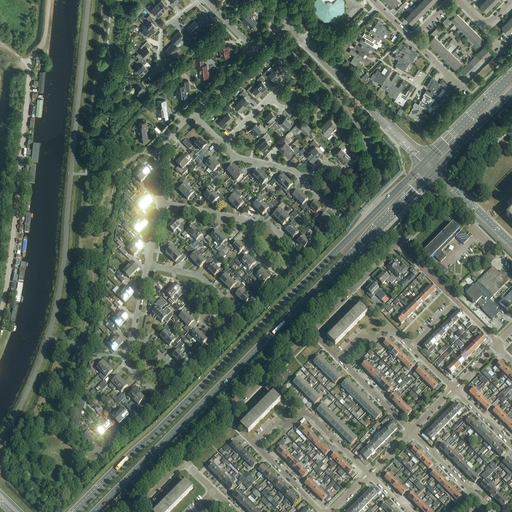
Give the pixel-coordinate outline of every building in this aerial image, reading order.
[(158,0),(160,2),(156,5),(163,12),(168,7),(163,2),(165,0),(158,0)] [(263,0),(259,5),(262,8),(267,3),(264,0),(263,0)] [(325,21),(330,21),(335,21),(344,11),(344,2),(342,0),(316,0),(315,2),(315,6),(315,7),(315,12),(325,21)] [(424,0),(419,4),(425,11),(430,6),(424,0)] [(491,8),(485,2),(480,6),(486,12),(491,8)] [(419,4),(415,9),(421,15),(425,11),(419,4)] [(163,12),(156,5),(153,8),(151,5),(147,9),(151,14),(154,12),(159,17),(163,12)] [(247,25),(246,25),(250,29),(257,22),(252,17),(254,15),(247,8),(242,12),(246,16),(242,20),(247,25)] [(351,26),(365,11),(363,9),(349,24),(351,26)] [(415,9),(410,13),(417,20),(421,15),(415,9)] [(451,19),(455,24),(462,18),(457,13),(455,15),(452,12),(443,22),(447,27),(450,24),(448,22),(451,19)] [(417,20),(410,13),(406,18),(412,24),(417,20)] [(155,25),(157,23),(151,18),(152,17),(150,15),(146,18),(149,21),(145,24),(147,26),(153,33),(158,28),(155,25)] [(200,20),(197,23),(198,24),(200,27),(203,30),(212,21),(213,22),(216,26),(218,23),(210,16),(208,18),(206,16),(200,21),(200,20)] [(455,24),(460,28),(466,22),(462,18),(455,24)] [(377,29),(376,32),(378,33),(384,37),(385,34),(389,36),(391,33),(386,30),(387,28),(382,25),(383,23),(378,20),(374,27),(377,29)] [(188,31),(186,34),(191,39),(193,36),(192,35),(200,27),(198,24),(197,23),(195,21),(186,30),(188,31)] [(460,28),(464,33),(470,27),(466,22),(460,28)] [(511,30),(511,28),(506,23),(502,28),(508,34),(511,30)] [(153,33),(147,26),(143,30),(142,28),(140,30),(139,33),(144,38),(147,35),(149,37),(153,33)] [(464,33),(469,37),(475,31),(470,27),(464,33)] [(428,42),(433,47),(439,40),(435,36),(437,33),(439,35),(442,32),(437,28),(427,38),(430,40),(428,42)] [(375,36),(373,38),(373,39),(379,42),(380,39),(384,41),(386,38),(384,37),(378,33),(376,32),(371,29),(369,32),(375,36)] [(171,39),(174,42),(177,45),(179,47),(181,44),(181,43),(180,42),(183,39),(186,43),(191,39),(186,34),(184,36),(179,31),(171,39)] [(469,37),(473,42),(479,36),(475,31),(469,37)] [(366,39),(365,41),(368,44),(373,47),(374,47),(375,44),(380,47),(382,44),(379,42),(373,39),(373,38),(364,33),(362,36),(366,39)] [(479,36),(473,42),(478,46),(484,40),(479,36)] [(362,44),(360,47),(363,49),(368,52),(370,49),(373,51),(375,48),(374,47),(373,47),(368,44),(365,41),(361,39),(359,42),(362,44)] [(217,40),(218,48),(220,48),(221,58),(229,57),(229,53),(230,53),(229,46),(224,47),(223,40),(217,40)] [(433,47),(437,51),(444,45),(439,40),(433,47)] [(144,50),(141,53),(146,58),(152,52),(149,48),(152,45),(147,41),(141,48),(144,50)] [(174,42),(166,51),(168,53),(166,55),(170,59),(172,57),(171,56),(180,48),(179,47),(177,45),(174,42)] [(404,53),(401,58),(402,59),(409,63),(411,64),(416,56),(415,56),(417,52),(414,50),(415,50),(412,47),(412,48),(411,50),(407,48),(408,45),(405,43),(401,51),(404,53)] [(360,51),(358,54),(363,57),(365,54),(370,58),(372,54),(368,52),(363,49),(360,47),(356,44),(354,48),(360,51)] [(437,51),(442,55),(448,49),(444,45),(437,51)] [(358,54),(351,49),(349,53),(354,56),(351,62),(356,66),(360,60),(363,62),(365,58),(363,57),(358,54)] [(442,55),(446,60),(452,54),(448,49),(442,55)] [(446,60),(451,64),(457,58),(452,54),(446,60)] [(402,59),(401,58),(396,55),(394,58),(398,61),(395,66),(404,71),(409,63),(402,59)] [(144,65),(147,62),(142,56),(136,62),(141,66),(137,70),(142,75),(149,69),(144,65)] [(196,59),(197,67),(199,66),(201,79),(209,78),(207,65),(204,66),(203,58),(196,59)] [(457,58),(451,64),(455,69),(458,66),(460,68),(465,64),(462,62),(461,63),(457,58)] [(277,66),(273,70),(279,76),(282,74),(281,73),(284,71),(279,66),(281,63),(277,59),(273,63),(277,66)] [(279,76),(273,70),(270,73),(267,70),(263,74),(267,78),(269,75),(275,80),(277,78),(279,76)] [(374,80),(382,85),(386,78),(387,78),(391,71),(388,70),(385,74),(379,71),(376,76),(374,80)] [(365,80),(369,76),(366,73),(361,78),(365,82),(366,81),(365,80)] [(381,87),(389,92),(393,85),(397,78),(400,74),(397,73),(394,76),(392,81),(387,78),(386,78),(382,85),(381,87)] [(260,83),(257,86),(263,92),(266,90),(265,90),(268,87),(263,82),(265,79),(261,76),(257,80),(260,83)] [(427,90),(425,93),(428,95),(433,98),(437,101),(440,97),(438,95),(443,88),(439,85),(440,84),(432,78),(426,87),(431,90),(430,92),(427,90)] [(137,93),(138,94),(140,96),(146,90),(144,87),(146,85),(142,81),(136,87),(140,91),(137,93)] [(176,86),(178,98),(187,97),(186,91),(190,90),(188,81),(181,82),(182,85),(176,86)] [(388,94),(396,99),(400,92),(406,83),(403,81),(401,83),(398,88),(393,85),(389,92),(388,94)] [(263,92),(257,86),(254,89),(251,86),(247,90),(251,94),(253,91),(258,96),(261,94),(263,92)] [(455,94),(448,87),(447,87),(445,89),(446,90),(453,96),(455,94)] [(243,98),(239,101),(246,107),(248,105),(248,104),(250,102),(245,97),(248,94),(244,90),(240,94),(243,98)] [(396,99),(394,101),(403,106),(411,92),(408,90),(405,95),(400,92),(396,99)] [(424,96),(419,105),(423,108),(428,111),(430,106),(428,105),(433,98),(428,95),(425,93),(423,96),(424,96)] [(158,111),(157,112),(158,117),(161,116),(162,120),(169,119),(168,113),(166,113),(166,109),(167,108),(166,100),(157,102),(158,111)] [(246,107),(239,101),(236,104),(233,101),(229,105),(233,109),(236,106),(241,111),(243,109),(244,109),(246,107)] [(419,105),(415,103),(413,106),(414,106),(409,115),(418,120),(420,116),(418,115),(423,108),(419,105)] [(227,114),(223,117),(229,123),(232,121),(231,121),(234,118),(229,113),(231,111),(227,107),(223,111),(227,114)] [(265,118),(269,121),(266,124),(270,127),(276,122),(273,119),(276,116),(271,112),(265,118)] [(229,123),(223,117),(220,120),(217,117),(212,122),(216,126),(219,123),(225,128),(227,125),(227,126),(229,123)] [(274,125),(280,130),(283,127),(287,130),(292,124),(286,118),(281,122),(279,120),(274,125)] [(330,118),(325,123),(334,131),(336,128),(337,129),(343,123),(339,119),(335,123),(330,118)] [(298,124),(291,131),(296,136),(302,130),(305,134),(311,128),(305,121),(300,126),(298,124)] [(148,139),(147,129),(148,129),(147,122),(139,123),(139,126),(137,126),(139,140),(148,139)] [(334,131),(325,123),(321,127),(326,132),(324,134),(328,138),(332,134),(331,133),(334,131)] [(252,134),(255,137),(261,131),(263,133),(266,130),(260,124),(258,126),(256,124),(251,129),(254,132),(252,134)] [(265,140),(259,146),(264,151),(271,144),(267,141),(271,137),(266,133),(262,137),(265,140)] [(279,148),(284,153),(290,146),(287,144),(290,141),(286,137),(282,141),(284,143),(279,148)] [(187,140),(184,143),(191,149),(194,146),(187,140)] [(201,162),(204,160),(206,158),(203,155),(209,149),(206,147),(207,145),(205,143),(204,144),(200,140),(195,145),(201,151),(196,156),(197,158),(201,162)] [(314,148),(311,151),(318,157),(322,153),(317,148),(319,146),(314,140),(310,144),(314,148)] [(335,155),(339,159),(346,153),(343,150),(346,147),(342,143),(337,148),(339,150),(335,155)] [(290,146),(284,153),(288,157),(293,152),(295,155),(299,150),(295,146),(293,149),(290,146)] [(318,157),(311,151),(308,153),(303,148),(299,152),(306,159),(308,157),(313,162),(318,157)] [(195,161),(199,165),(201,162),(197,158),(196,156),(192,153),(188,157),(186,155),(181,159),(187,166),(192,161),(193,163),(195,161)] [(346,153),(339,159),(344,164),(349,159),(353,163),(357,159),(351,153),(348,155),(346,153)] [(207,167),(210,169),(216,162),(212,158),(207,163),(204,160),(201,162),(199,165),(197,167),(198,169),(200,168),(202,167),(204,170),(207,167)] [(185,168),(187,166),(181,159),(176,164),(179,167),(176,170),(183,176),(188,171),(185,168)] [(216,162),(210,169),(212,171),(209,174),(214,179),(219,175),(215,171),(220,166),(216,162)] [(227,172),(232,177),(238,170),(233,165),(227,172)] [(144,167),(139,172),(146,178),(150,174),(144,167)] [(238,170),(232,177),(237,182),(243,175),(238,170)] [(254,178),(258,181),(263,175),(258,171),(256,173),(253,171),(248,176),(253,180),(254,178)] [(146,178),(139,172),(134,176),(141,183),(146,178)] [(263,175),(258,181),(257,182),(260,185),(259,186),(263,191),(268,186),(265,183),(268,180),(263,175)] [(281,188),(288,181),(283,176),(280,179),(278,176),(270,184),(273,186),(276,184),(281,188)] [(179,191),(183,196),(190,189),(187,186),(190,184),(186,180),(186,178),(181,178),(181,180),(179,182),(184,186),(179,191)] [(285,193),(288,196),(293,191),(290,188),(293,185),(288,181),(281,188),(286,192),(285,193)] [(203,196),(208,201),(215,194),(212,192),(215,189),(210,185),(206,189),(208,191),(203,196)] [(152,202),(145,195),(145,196),(144,194),(146,192),(141,188),(139,190),(143,193),(141,195),(140,195),(138,197),(141,200),(147,207),(152,202)] [(190,189),(183,196),(188,200),(193,195),(195,197),(199,193),(195,189),(192,192),(190,189)] [(233,206),(239,199),(242,197),(235,190),(231,194),(233,196),(228,201),(233,206)] [(293,197),(298,201),(303,196),(298,191),(296,194),(293,191),(288,196),(291,199),(293,197)] [(215,194),(208,201),(213,205),(218,201),(220,203),(224,198),(220,194),(217,197),(215,194)] [(147,207),(141,200),(138,197),(133,202),(130,199),(126,195),(124,197),(128,201),(129,202),(131,204),(133,205),(135,203),(143,211),(147,207)] [(253,207),(258,211),(264,205),(262,202),(264,199),(260,195),(256,200),(258,202),(253,207)] [(303,211),(305,209),(308,206),(305,203),(308,200),(303,196),(298,201),(302,206),(300,208),(303,211)] [(239,199),(233,206),(238,211),(242,206),(245,208),(249,204),(245,199),(242,202),(239,199)] [(273,216),(278,221),(285,214),(281,211),(285,206),(282,203),(277,208),(279,210),(273,216)] [(308,206),(305,209),(309,212),(310,211),(314,215),(316,214),(321,209),(315,203),(312,207),(309,205),(308,206)] [(264,205),(258,211),(262,216),(267,211),(269,213),(274,209),(270,205),(267,207),(264,205)] [(289,220),(292,222),(293,221),(299,215),(295,211),(288,218),(285,214),(278,221),(283,226),(289,220)] [(314,221),(320,226),(324,223),(327,226),(333,220),(326,214),(323,217),(321,214),(314,221)] [(134,220),(137,223),(143,230),(148,225),(139,216),(134,220)] [(143,230),(137,223),(134,220),(129,225),(126,222),(124,224),(127,227),(129,228),(131,226),(139,234),(143,230)] [(178,229),(182,232),(185,229),(188,226),(183,221),(179,225),(174,221),(168,227),(174,233),(178,229)] [(293,221),(292,222),(289,225),(291,228),(286,232),(293,239),(299,233),(294,228),(298,225),(293,221)] [(453,223),(423,253),(430,260),(430,259),(433,256),(441,263),(446,257),(445,258),(441,251),(451,241),(452,241),(455,238),(454,238),(455,237),(464,245),(470,239),(472,236),(470,234),(467,237),(462,232),(462,231),(458,236),(455,233),(459,230),(460,230),(453,223)] [(188,234),(191,237),(198,231),(193,226),(187,231),(185,229),(182,232),(180,234),(185,238),(188,234)] [(298,237),(301,239),(298,243),(304,249),(310,243),(306,239),(308,236),(307,235),(310,232),(307,229),(298,237)] [(190,244),(195,249),(200,244),(197,241),(202,236),(198,231),(191,237),(194,240),(190,244)] [(213,239),(216,242),(222,236),(217,231),(211,237),(209,234),(205,239),(209,243),(213,239)] [(222,236),(216,242),(219,245),(215,249),(219,253),(223,249),(221,246),(227,241),(222,236)] [(137,240),(132,245),(139,252),(143,247),(137,240)] [(117,244),(122,248),(125,251),(127,249),(119,242),(117,244)] [(245,248),(238,242),(235,246),(232,243),(228,248),(230,250),(232,252),(235,248),(240,253),(245,248)] [(166,254),(171,258),(178,251),(171,243),(165,249),(168,251),(166,254)] [(190,259),(195,264),(201,257),(199,255),(201,253),(199,251),(203,247),(200,244),(195,249),(193,251),(196,254),(190,259)] [(139,252),(132,245),(127,250),(134,256),(139,252)] [(122,248),(120,250),(125,256),(128,254),(125,251),(122,248)] [(178,251),(171,258),(176,263),(177,264),(179,261),(181,263),(186,258),(178,251)] [(243,264),(245,266),(252,260),(248,256),(244,259),(241,256),(235,262),(240,267),(243,264)] [(486,260),(490,265),(494,260),(490,256),(486,260)] [(201,257),(195,264),(200,268),(205,263),(208,266),(213,260),(210,258),(208,260),(206,258),(204,260),(201,257)] [(210,263),(212,266),(208,270),(214,277),(220,271),(215,266),(221,261),(217,257),(210,263)] [(245,281),(250,277),(254,272),(251,269),(256,264),(252,260),(245,266),(247,269),(245,272),(248,275),(243,280),(245,281)] [(400,268),(400,267),(393,261),(390,264),(402,275),(407,270),(403,265),(400,268)] [(20,263),(18,282),(23,283),(26,264),(20,263)] [(132,263),(127,267),(134,274),(139,269),(132,263)] [(387,267),(394,274),(394,273),(399,278),(402,275),(390,264),(387,267)] [(134,274),(127,267),(126,266),(121,270),(129,279),(134,274)] [(442,266),(439,269),(445,274),(448,271),(442,266)] [(478,282),(493,297),(510,280),(501,272),(499,274),(493,267),(478,282)] [(220,281),(226,286),(231,280),(228,277),(231,274),(227,270),(221,276),(223,278),(220,281)] [(257,279),(260,281),(266,274),(262,270),(257,275),(254,272),(250,277),(255,281),(257,279)] [(384,273),(377,280),(382,285),(386,281),(388,284),(389,283),(391,285),(396,280),(392,276),(389,279),(389,278),(384,273)] [(266,274),(260,281),(262,283),(259,286),(264,291),(270,285),(268,283),(269,283),(267,281),(270,278),(266,274)] [(400,284),(404,287),(409,282),(406,279),(400,284)] [(236,291),(236,290),(241,285),(237,280),(234,283),(231,280),(226,286),(231,291),(233,288),(236,291)] [(372,295),(374,293),(382,301),(386,297),(378,289),(379,289),(373,283),(367,290),(368,292),(366,294),(371,299),(373,297),(372,295)] [(466,295),(474,303),(476,305),(477,303),(483,309),(482,310),(493,320),(500,313),(500,314),(496,310),(498,308),(490,301),(493,298),(478,283),(466,295)] [(19,284),(14,302),(20,304),(24,285),(19,284)] [(172,286),(170,288),(178,296),(182,293),(183,294),(187,290),(183,286),(180,289),(175,284),(173,286),(172,286)] [(236,296),(240,301),(246,295),(242,290),(245,287),(242,284),(241,285),(236,290),(238,293),(236,296)] [(432,285),(427,290),(432,294),(436,290),(432,285)] [(127,287),(122,292),(129,299),(134,294),(127,287)] [(178,296),(170,288),(168,291),(166,293),(171,298),(168,301),(172,305),(176,301),(175,300),(178,296)] [(129,299),(122,292),(121,290),(116,295),(124,303),(129,299)] [(427,290),(423,294),(428,299),(432,294),(427,290)] [(511,291),(503,300),(510,307),(511,305),(511,291)] [(416,296),(423,303),(428,299),(423,294),(421,296),(418,293),(416,296)] [(246,295),(240,301),(242,302),(242,303),(242,304),(244,306),(245,306),(248,303),(251,305),(257,299),(254,296),(251,300),(246,295)] [(416,301),(414,303),(419,307),(423,303),(416,296),(414,298),(416,301)] [(154,316),(157,318),(163,312),(159,309),(165,303),(161,299),(155,306),(157,308),(152,313),(155,316),(154,316)] [(414,303),(410,307),(414,312),(419,307),(414,303)] [(408,309),(405,312),(410,316),(414,312),(410,307),(407,304),(405,306),(408,309)] [(327,338),(335,346),(368,313),(360,305),(327,338)] [(385,309),(389,313),(393,309),(389,305),(385,309)] [(18,307),(14,306),(10,322),(14,323),(18,307)] [(173,316),(169,312),(166,309),(163,312),(157,318),(159,320),(162,323),(167,318),(169,320),(173,316)] [(458,311),(454,316),(458,321),(459,321),(463,325),(465,323),(463,320),(466,317),(464,315),(463,316),(458,311)] [(122,312),(117,317),(124,323),(129,318),(122,312)] [(180,319),(184,323),(190,317),(188,314),(187,315),(185,312),(180,317),(177,315),(173,319),(177,323),(180,319)] [(405,312),(401,316),(406,321),(410,316),(405,312)] [(401,316),(399,314),(394,318),(401,325),(406,321),(401,316)] [(454,316),(449,320),(454,325),(458,321),(454,316)] [(124,323),(117,317),(113,321),(119,328),(124,323)] [(190,317),(184,323),(187,326),(184,329),(188,333),(192,329),(189,327),(194,322),(192,319),(190,317)] [(449,320),(445,325),(450,329),(454,325),(449,320)] [(109,325),(107,327),(113,333),(115,331),(112,328),(109,325)] [(445,325),(441,329),(445,334),(448,332),(451,335),(453,333),(450,329),(445,325)] [(162,340),(165,342),(171,336),(167,333),(170,330),(166,326),(163,330),(165,332),(160,337),(163,340),(162,340)] [(441,329),(436,334),(441,338),(445,334),(441,329)] [(194,338),(197,342),(203,335),(201,333),(200,333),(198,331),(193,336),(190,334),(186,337),(190,341),(194,338)] [(115,338),(112,341),(119,348),(123,343),(117,337),(117,336),(115,334),(113,336),(115,338)] [(436,334),(432,338),(437,343),(441,338),(436,334)] [(476,338),(482,344),(487,340),(482,335),(480,337),(476,334),(474,336),(476,337),(476,338)] [(177,344),(181,340),(176,335),(173,339),(171,336),(165,342),(167,344),(170,347),(175,342),(177,344)] [(203,335),(197,342),(200,345),(197,348),(201,352),(205,348),(202,345),(207,340),(205,338),(203,335)] [(475,342),(473,344),(478,349),(482,344),(476,338),(476,337),(473,340),(475,342)] [(119,348),(112,341),(109,338),(107,340),(108,343),(105,346),(104,345),(102,347),(106,351),(110,348),(114,352),(119,348)] [(432,338),(428,342),(435,350),(437,347),(434,345),(437,343),(432,338)] [(384,345),(388,349),(392,345),(388,340),(383,345),(384,345)] [(174,360),(177,362),(183,356),(180,352),(183,349),(181,348),(184,345),(182,342),(175,349),(178,352),(172,357),(175,359),(174,360)] [(435,350),(428,342),(423,347),(429,352),(426,355),(429,358),(432,355),(430,354),(435,350)] [(469,348),(473,353),(478,349),(473,344),(471,346),(469,344),(467,346),(469,348)] [(388,349),(392,354),(397,349),(392,345),(388,349)] [(469,348),(464,353),(469,357),(473,353),(469,348)] [(391,363),(397,358),(401,353),(397,349),(392,354),(390,356),(392,358),(389,361),(391,363)] [(397,358),(401,362),(406,358),(401,353),(397,358)] [(460,353),(458,355),(465,362),(469,357),(464,353),(462,355),(460,353)] [(458,359),(456,361),(460,366),(465,362),(458,355),(456,357),(458,359)] [(183,356),(177,362),(179,364),(182,366),(187,361),(190,363),(193,360),(189,356),(186,359),(183,356)] [(314,363),(318,367),(324,361),(320,357),(319,358),(314,363)] [(361,367),(366,371),(373,364),(371,362),(368,364),(366,362),(368,360),(365,358),(361,362),(363,365),(361,367)] [(401,362),(405,367),(410,362),(406,358),(401,362)] [(318,367),(322,372),(328,365),(324,361),(318,367)] [(456,361),(451,366),(456,371),(460,366),(456,361)] [(501,370),(501,371),(505,366),(501,361),(495,367),(497,370),(496,371),(498,373),(501,370)] [(97,369),(102,373),(108,367),(103,362),(97,369)] [(410,362),(405,367),(410,371),(415,367),(410,362)] [(456,371),(451,366),(448,363),(446,365),(449,368),(447,370),(451,375),(456,371)] [(366,371),(370,376),(375,371),(372,368),(375,366),(373,364),(366,371)] [(322,372),(326,376),(333,370),(328,365),(322,372)] [(501,371),(505,375),(510,370),(505,366),(501,371)] [(108,367),(102,373),(99,376),(103,381),(113,371),(108,367)] [(420,377),(425,372),(420,368),(413,375),(417,380),(420,377)] [(377,369),(375,371),(370,376),(375,380),(382,373),(382,372),(381,370),(379,372),(377,369)] [(326,376),(331,380),(337,374),(333,370),(326,376)] [(483,374),(486,377),(490,381),(493,378),(486,371),(483,374)] [(420,377),(425,381),(429,377),(425,372),(420,377)] [(379,384),(384,380),(386,377),(382,373),(375,380),(379,384)] [(337,374),(331,380),(335,385),(341,378),(337,374)] [(480,380),(479,381),(485,386),(489,382),(480,374),(478,377),(480,380)] [(116,388),(123,381),(118,377),(111,384),(109,386),(113,391),(116,388)] [(293,384),(297,388),(304,382),(299,377),(293,384)] [(425,381),(429,386),(434,381),(429,377),(425,381)] [(383,389),(388,384),(391,381),(392,380),(390,378),(386,382),(384,380),(379,384),(383,389)] [(341,387),(346,391),(352,385),(348,380),(346,381),(347,381),(341,387)] [(123,381),(116,388),(121,393),(128,386),(123,381)] [(388,384),(383,389),(388,393),(393,389),(390,386),(393,383),(391,381),(388,384)] [(434,381),(429,386),(433,390),(438,386),(434,381)] [(297,388),(302,392),(308,386),(304,382),(297,388)] [(346,391),(350,395),(356,389),(352,385),(346,391)] [(469,393),(474,398),(478,393),(481,390),(477,385),(469,393)] [(302,392),(306,396),(312,390),(308,386),(302,392)] [(134,401),(140,394),(135,389),(129,396),(127,398),(129,401),(131,398),(134,401)] [(350,395),(354,399),(360,393),(356,389),(350,395)] [(306,396),(310,401),(317,394),(312,390),(306,396)] [(241,426),(248,433),(271,410),(281,400),(273,393),(241,426)] [(354,399),(358,404),(365,397),(360,393),(354,399)] [(396,393),(389,399),(394,403),(399,399),(401,396),(399,394),(398,395),(396,393)] [(474,398),(478,402),(483,397),(478,393),(474,398)] [(140,394),(134,401),(138,405),(145,399),(140,394)] [(317,394),(310,401),(315,405),(316,404),(321,399),(317,394)] [(358,404),(363,408),(369,402),(365,397),(358,404)] [(478,402),(482,407),(487,402),(483,397),(478,402)] [(394,403),(398,408),(403,403),(399,399),(394,403)] [(88,401),(83,406),(88,410),(92,405),(88,401)] [(363,408),(367,412),(373,406),(369,402),(363,408)] [(487,402),(482,407),(487,411),(492,406),(487,402)] [(398,408),(403,412),(407,407),(403,403),(398,408)] [(456,403),(451,409),(457,415),(464,408),(460,404),(458,406),(456,403)] [(317,412),(321,416),(327,409),(323,405),(317,411),(317,412)] [(367,412),(371,416),(377,410),(373,406),(367,412)] [(493,412),(497,417),(502,412),(506,408),(504,406),(500,410),(497,408),(493,412)] [(120,407),(115,411),(124,420),(129,415),(122,409),(120,407)] [(407,407),(403,412),(407,417),(412,412),(407,407)] [(321,416),(326,420),(332,413),(327,409),(321,416)] [(451,409),(445,414),(452,420),(457,415),(451,409)] [(377,410),(371,416),(376,421),(382,414),(377,410)] [(124,420),(115,411),(111,416),(113,418),(119,425),(124,420)] [(497,417),(502,421),(506,417),(502,412),(497,417)] [(326,420),(330,424),(336,418),(332,413),(326,420)] [(445,414),(440,419),(447,425),(452,420),(445,414)] [(466,422),(470,427),(475,422),(470,417),(466,422)] [(502,421),(506,426),(511,421),(506,417),(502,421)] [(102,422),(99,425),(106,432),(111,427),(102,418),(100,420),(102,422)] [(330,424),(334,428),(340,422),(336,418),(330,424)] [(440,419),(435,424),(442,430),(447,425),(440,419)] [(391,424),(386,429),(392,435),(397,430),(394,427),(398,424),(394,420),(391,423),(391,424)] [(455,427),(457,429),(463,423),(461,421),(455,427)] [(334,428),(339,432),(345,426),(340,422),(334,428)] [(475,431),(479,426),(475,422),(470,427),(468,429),(473,433),(475,431)] [(435,424),(430,429),(437,436),(442,430),(435,424)] [(106,432),(99,425),(97,428),(95,426),(93,428),(101,436),(106,432)] [(299,430),(303,434),(308,430),(303,425),(301,427),(299,425),(294,429),(297,432),(299,430)] [(339,432),(343,436),(349,430),(345,426),(339,432)] [(479,435),(484,431),(479,426),(475,431),(477,433),(475,435),(477,437),(479,435)] [(386,429),(381,434),(387,440),(392,435),(386,429)] [(440,438),(437,436),(430,429),(425,434),(432,441),(434,438),(437,441),(440,438)] [(306,440),(308,439),(312,434),(308,430),(303,434),(302,436),(306,440)] [(343,436),(347,441),(353,434),(349,430),(343,436)] [(481,438),(483,440),(488,435),(484,431),(479,435),(476,438),(479,440),(481,438)] [(93,440),(94,439),(87,432),(83,435),(92,443),(94,441),(93,440)] [(309,446),(312,443),(317,438),(312,434),(308,439),(310,441),(307,444),(309,446)] [(353,434),(347,441),(352,445),(353,444),(358,438),(353,434)] [(381,434),(376,439),(382,445),(387,440),(381,434)] [(483,445),(485,447),(492,439),(488,435),(483,440),(486,442),(483,445)] [(312,443),(316,447),(321,443),(317,438),(312,443)] [(376,439),(371,444),(377,450),(382,445),(376,439)] [(490,446),(492,449),(497,444),(492,439),(485,447),(487,449),(490,446)] [(277,452),(281,456),(286,452),(289,449),(284,445),(286,443),(283,440),(278,445),(281,447),(277,452)] [(231,451),(233,453),(240,446),(235,442),(230,447),(228,445),(223,449),(226,452),(227,450),(229,453),(231,451)] [(317,452),(319,454),(325,447),(321,443),(316,447),(319,450),(317,452)] [(365,449),(366,449),(361,444),(356,449),(357,451),(360,448),(363,451),(360,454),(359,453),(357,456),(361,460),(364,458),(367,461),(367,460),(372,455),(365,449)] [(371,444),(366,449),(365,449),(372,455),(377,450),(371,444)] [(444,453),(449,448),(450,446),(448,444),(446,446),(444,444),(439,449),(444,453)] [(492,449),(496,453),(501,448),(497,444),(492,449)] [(234,460),(236,458),(244,451),(240,446),(233,453),(235,455),(232,458),(234,460)] [(325,447),(319,454),(320,456),(322,453),(325,456),(330,452),(325,447)] [(412,459),(414,458),(420,452),(416,447),(413,450),(411,447),(406,451),(409,454),(410,454),(412,456),(410,457),(412,459)] [(444,453),(448,457),(453,453),(449,448),(444,453)] [(501,448),(496,453),(501,457),(506,453),(501,448)] [(241,458),(244,460),(248,455),(244,451),(236,458),(239,460),(241,458)] [(281,456),(286,461),(290,456),(286,452),(281,456)] [(418,463),(420,461),(425,456),(420,452),(414,458),(418,463)] [(329,464),(331,466),(340,458),(336,453),(331,458),(333,460),(329,464)] [(448,457),(453,462),(457,457),(453,453),(448,457)] [(243,465),(245,467),(253,460),(248,455),(244,460),(246,462),(243,465)] [(286,461),(290,465),(298,458),(297,457),(295,455),(292,458),(290,456),(286,461)] [(290,465),(294,469),(301,463),(299,461),(302,457),(300,455),(297,457),(298,458),(290,465)] [(462,461),(464,459),(460,455),(457,457),(453,462),(457,466),(462,461)] [(419,466),(421,468),(429,460),(425,456),(420,461),(422,463),(419,466)] [(338,464),(340,466),(344,462),(340,458),(331,466),(333,469),(338,464)] [(505,466),(507,468),(511,463),(507,459),(500,466),(502,468),(505,466)] [(208,469),(213,473),(218,469),(213,464),(215,463),(212,460),(210,462),(212,465),(208,469)] [(253,460),(245,467),(247,469),(250,466),(253,469),(257,464),(253,460)] [(429,460),(421,468),(423,470),(426,467),(429,470),(433,465),(429,460)] [(457,466),(462,470),(466,466),(468,464),(466,462),(464,464),(462,461),(457,466)] [(294,469),(299,474),(303,469),(304,469),(309,464),(307,462),(304,466),(301,463),(294,469)] [(319,466),(318,466),(322,470),(324,472),(328,468),(322,462),(319,466)] [(338,473),(340,475),(349,466),(344,462),(340,466),(337,469),(340,471),(338,473)] [(466,475),(471,470),(473,468),(469,463),(468,464),(466,466),(462,470),(466,475)] [(261,476),(263,475),(267,470),(263,466),(258,470),(261,473),(260,474),(261,476)] [(322,470),(318,466),(314,470),(320,476),(323,473),(321,471),(322,470)] [(349,466),(340,475),(342,478),(346,473),(349,476),(353,471),(349,466)] [(217,478),(224,471),(222,469),(220,471),(218,469),(213,473),(217,478)] [(303,469),(299,474),(303,478),(308,474),(304,469),(303,469)] [(263,475),(267,479),(272,474),(267,470),(263,475)] [(466,475),(470,479),(475,475),(471,470),(466,475)] [(475,475),(470,479),(475,484),(479,479),(477,477),(482,472),(480,470),(475,475)] [(226,473),(224,471),(217,478),(222,482),(226,477),(224,475),(226,473)] [(432,483),(435,480),(439,475),(435,471),(430,475),(433,478),(430,481),(432,483)] [(276,479),(272,474),(267,479),(270,481),(268,483),(270,485),(276,479)] [(384,479),(389,483),(394,478),(389,474),(384,479)] [(222,482),(226,486),(233,480),(228,475),(226,477),(222,482)] [(435,480),(439,484),(444,480),(439,475),(435,480)] [(250,476),(246,479),(249,483),(250,482),(252,485),(256,481),(250,476)] [(393,487),(398,483),(400,480),(396,476),(394,478),(389,483),(393,487)] [(233,480),(226,486),(228,488),(227,489),(230,492),(233,489),(235,486),(233,484),(236,481),(234,479),(233,480)] [(274,486),(276,488),(281,483),(282,483),(279,480),(278,480),(276,479),(270,485),(269,486),(271,488),(274,486)] [(305,484),(309,488),(314,484),(310,479),(305,484)] [(439,489),(441,491),(448,484),(444,480),(439,484),(441,486),(439,489)] [(154,511),(170,511),(193,489),(186,481),(154,511)] [(481,485),(485,490),(490,485),(485,481),(481,485)] [(325,490),(318,497),(323,502),(325,500),(327,502),(331,497),(329,495),(330,495),(327,492),(335,485),(333,482),(325,490)] [(276,488),(281,492),(285,488),(281,483),(276,488)] [(393,487),(398,492),(402,487),(398,483),(393,487)] [(309,488),(314,493),(318,488),(314,484),(309,488)] [(446,495),(448,493),(453,488),(448,484),(441,491),(441,492),(443,494),(444,492),(446,495)] [(402,487),(398,492),(402,496),(409,490),(404,485),(402,487)] [(485,490),(490,494),(494,489),(490,485),(485,490)] [(314,493),(318,497),(325,490),(320,486),(318,488),(314,493)] [(290,492),(285,488),(281,492),(279,494),(283,498),(285,497),(290,492)] [(371,488),(366,494),(373,500),(378,495),(379,496),(382,494),(377,489),(374,491),(371,488)] [(452,497),(457,493),(453,488),(448,493),(450,495),(447,498),(449,500),(452,497)] [(490,494),(494,499),(499,494),(494,489),(490,494)] [(237,501),(244,494),(246,492),(243,490),(241,492),(239,490),(232,497),(237,501)] [(285,501),(287,503),(294,496),(290,492),(285,497),(287,499),(285,501)] [(408,498),(413,502),(417,498),(413,493),(408,498)] [(452,497),(451,499),(455,504),(457,502),(462,497),(461,497),(457,493),(452,497)] [(237,501),(241,505),(248,499),(244,494),(237,501)] [(366,494),(361,499),(368,505),(373,500),(366,494)] [(494,499),(498,503),(503,498),(499,494),(494,499)] [(294,496),(287,503),(289,505),(291,503),(294,506),(298,501),(294,496)] [(413,502),(417,507),(422,502),(417,498),(413,502)] [(503,498),(498,503),(503,507),(508,503),(503,498)] [(241,505),(246,510),(252,503),(248,499),(241,505)] [(361,499),(356,504),(362,511),(368,505),(361,499)] [(417,507),(421,511),(429,503),(425,499),(422,502),(417,507)] [(247,511),(252,511),(255,510),(257,507),(252,503),(246,510),(247,511)] [(385,511),(390,507),(386,503),(381,507),(383,510),(381,511),(385,511)] [(421,511),(422,511),(428,511),(430,511),(428,508),(431,505),(429,503),(421,511)]
